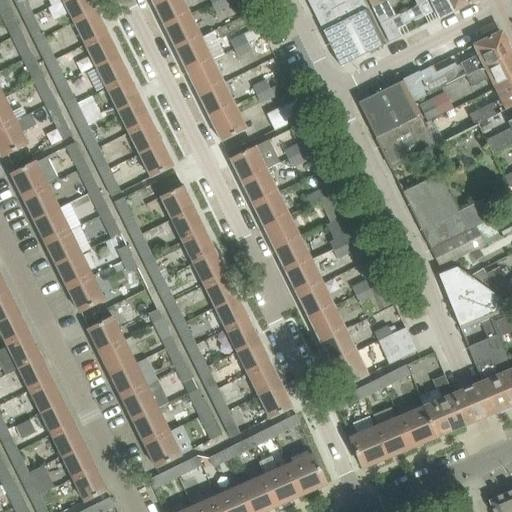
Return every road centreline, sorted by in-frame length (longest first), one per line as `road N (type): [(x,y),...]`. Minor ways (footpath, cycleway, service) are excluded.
road 1 (residential): [(362,511),(265,283),(120,0)]
road 2 (residential): [(496,456),(422,265),(333,88)]
road 3 (residential): [(137,511),(0,236)]
road 4 (residential): [(333,88),(511,6)]
road 5 (residential): [(366,511),(496,456)]
